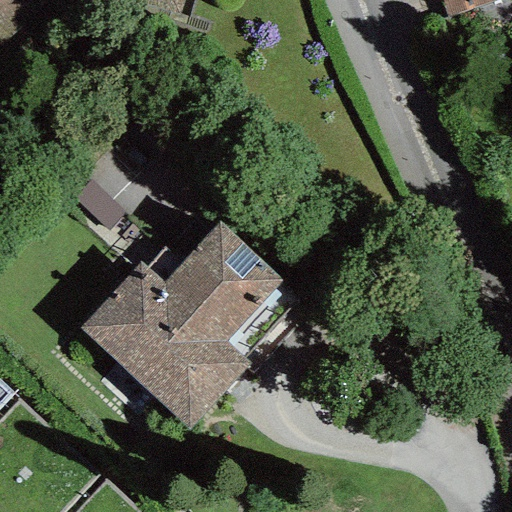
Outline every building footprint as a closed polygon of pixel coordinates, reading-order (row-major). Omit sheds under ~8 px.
[(0,0),(0,49),(49,0),(0,0)] [(121,0),(180,17),(184,0),(121,0)] [(440,3),(447,19),(500,0),(441,0),(442,3),(440,3)] [(127,216),(170,172),(124,129),(82,173),(91,181),(124,213),(127,216)] [(107,232),(124,213),(91,181),(74,199),(107,232)] [(188,432),(250,364),(225,343),(282,281),(219,224),(162,282),(139,262),(79,328),(188,432)] [(0,404),(9,395),(0,386),(0,404)] [(61,511),(95,475),(14,401),(0,416),(0,511),(61,511)] [(136,511),(102,480),(73,511),(136,511)]
